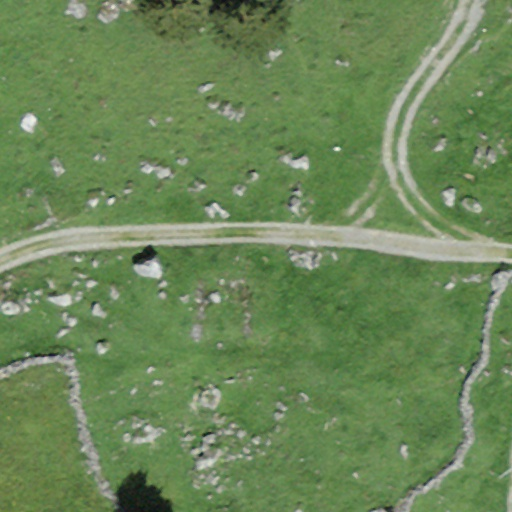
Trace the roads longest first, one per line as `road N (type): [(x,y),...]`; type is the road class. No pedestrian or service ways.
road 1 (track): [(0,263),(60,240),(174,234),(310,233),(511,255)]
road 2 (track): [(472,0),(396,127),(395,171),(423,211),(471,251)]
